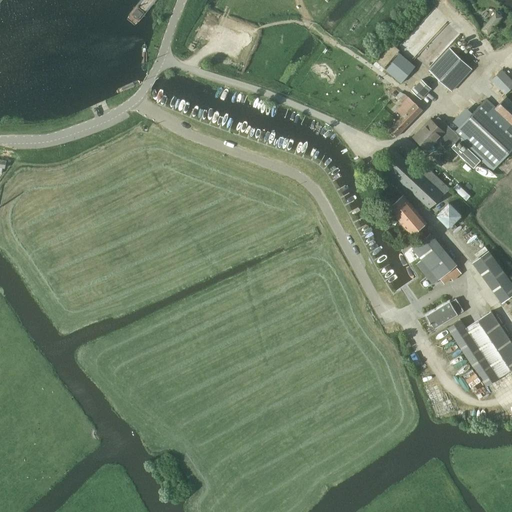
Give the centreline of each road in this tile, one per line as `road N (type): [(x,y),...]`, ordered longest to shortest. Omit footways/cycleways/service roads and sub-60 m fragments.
road 1 (unclassified): [(0,140),(48,138),(119,112),(158,62),(181,0)]
road 2 (track): [(403,313),(443,384),(478,403),(511,400)]
